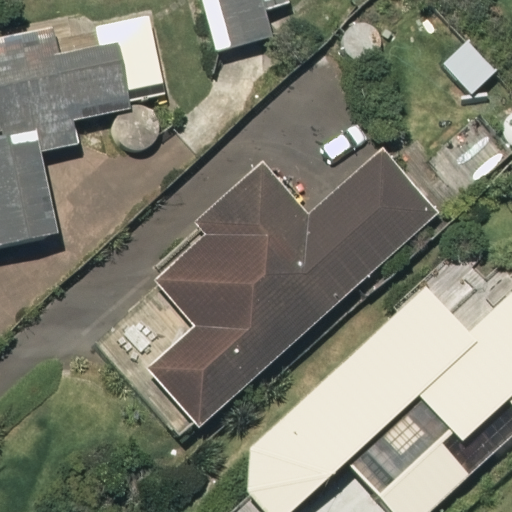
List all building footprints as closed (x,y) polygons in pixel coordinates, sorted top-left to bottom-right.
[(265,0),(205,0),(219,54),(276,39),(265,0)] [(82,148),(78,124),(136,113),(124,49),(64,60),(59,34),(0,44),(0,252),(63,241),(46,154),(82,148)] [(460,202),(511,151),(470,110),(419,161),(460,202)] [(178,309),(201,333),(171,359),(224,417),(443,215),(386,152),(315,218),(267,166),(200,228),(230,261),(178,309)] [(256,498),(240,511),(305,511),(352,469),(391,511),(437,511),(511,443),(511,301),(472,338),(432,295),(258,454),(256,498)]
